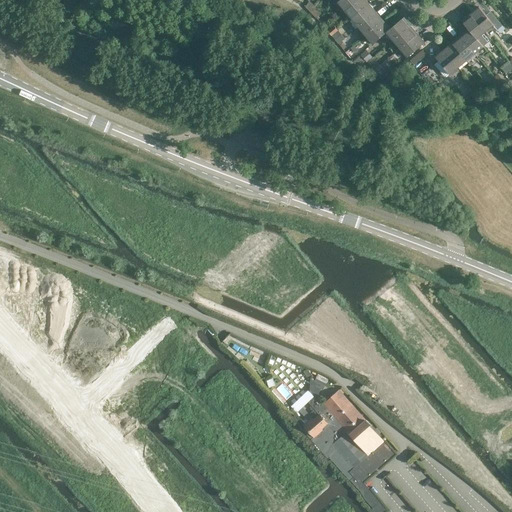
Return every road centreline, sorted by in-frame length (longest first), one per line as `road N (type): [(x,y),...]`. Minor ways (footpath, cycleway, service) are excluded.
road 1 (unclassified): [(456,260),(448,235),(346,200),(258,140),(241,139),(229,150),(232,178)]
road 2 (secondary): [(232,178),(0,80)]
road 3 (secondary): [(166,511),(0,325)]
road 4 (secondary): [(456,260),(232,178)]
